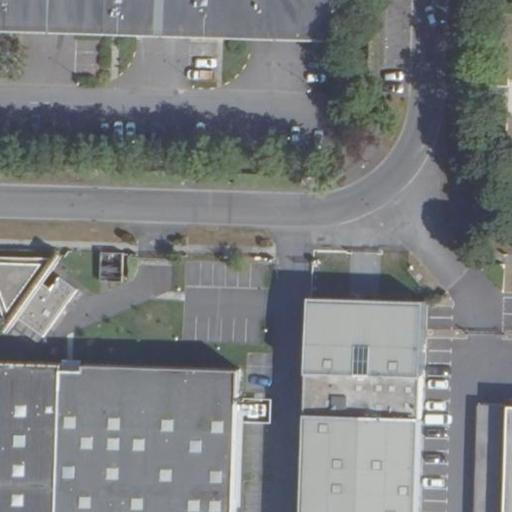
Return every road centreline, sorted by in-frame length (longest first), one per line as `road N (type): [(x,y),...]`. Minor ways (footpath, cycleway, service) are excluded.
road 1 (unclassified): [(430,0),(425,123),(393,180),(337,211),(0,204)]
road 2 (unknown): [(0,89),(261,90)]
